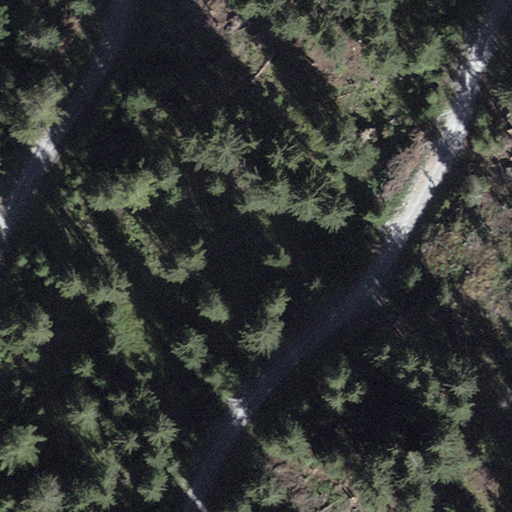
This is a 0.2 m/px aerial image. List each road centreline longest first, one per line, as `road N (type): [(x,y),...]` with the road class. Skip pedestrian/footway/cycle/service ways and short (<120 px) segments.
road 1 (track): [(177,511),(219,414),(343,303),(446,59),(485,0)]
road 2 (track): [(123,0),(0,215)]
